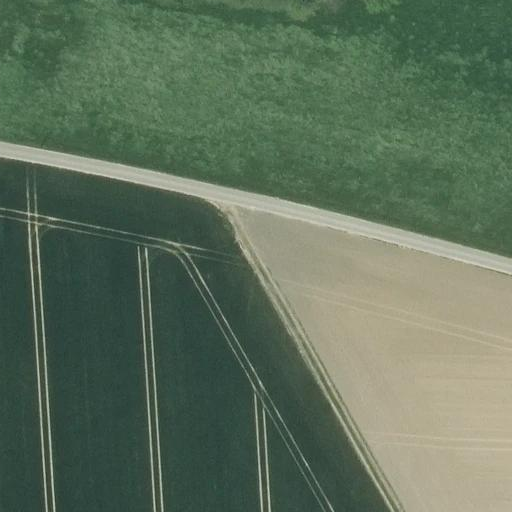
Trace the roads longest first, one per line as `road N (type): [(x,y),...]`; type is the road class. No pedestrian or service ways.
road 1 (unclassified): [(511,275),(211,195),(0,153)]
road 2 (track): [(211,195),(388,511)]
